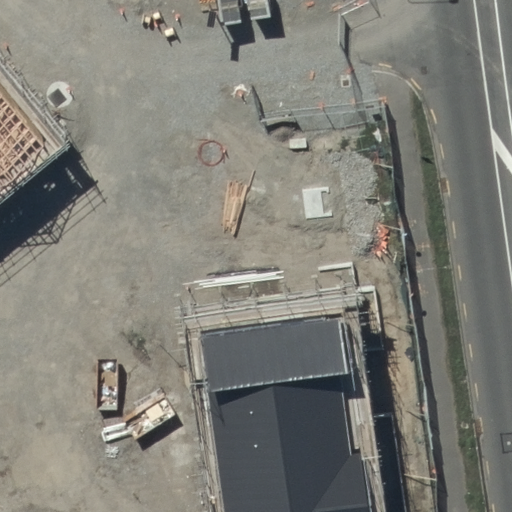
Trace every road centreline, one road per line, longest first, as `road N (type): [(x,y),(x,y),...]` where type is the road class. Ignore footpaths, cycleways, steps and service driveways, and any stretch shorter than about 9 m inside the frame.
road 1 (residential): [(191,44),(151,200),(115,244),(0,339)]
road 2 (residential): [(487,23),(191,44)]
road 3 (tertiary): [(487,23),(511,202)]
